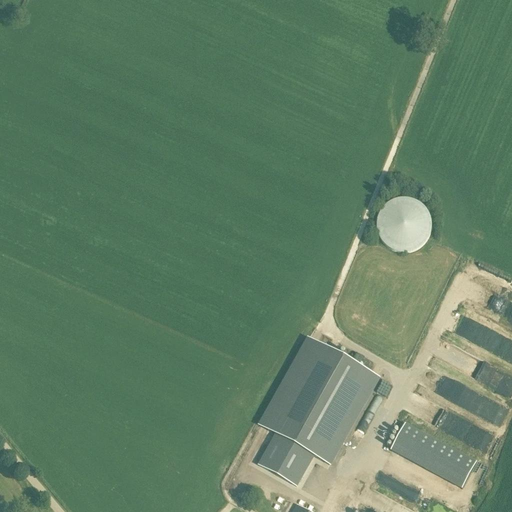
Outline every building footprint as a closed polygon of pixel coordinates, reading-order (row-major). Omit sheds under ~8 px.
[(378,236),(383,244),(389,250),(398,253),(407,254),(415,252),(423,247),(429,240),(432,231),(432,222),(429,213),(424,206),(416,201),(407,198),(398,199),(389,203),(382,209),(378,218),(376,227),(378,236)] [(485,301),(510,313),(511,308),(511,303),(507,301),(508,299),(490,290),(485,301)] [(362,335),(360,340),(382,351),(384,345),(362,335)] [(281,452),(307,463),(314,466),(328,433),(294,420),(281,452)] [(477,461),(406,424),(391,452),(462,489),(477,461)] [(430,494),(422,482),(415,487),(424,499),(430,494)] [(317,511),(326,498),(300,483),(290,502),(296,506),(292,511),(317,511)] [(411,511),(374,493),(369,502),(389,511),(411,511)]
